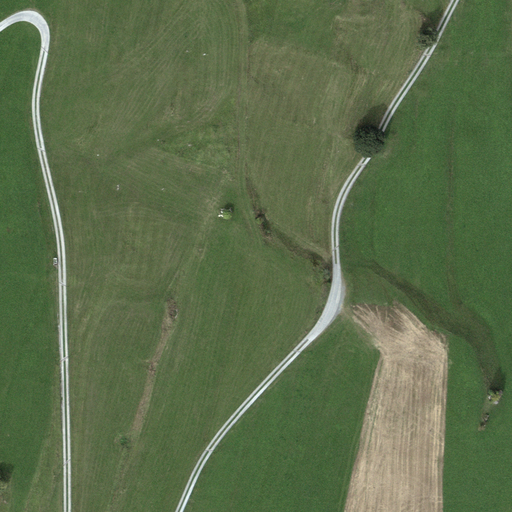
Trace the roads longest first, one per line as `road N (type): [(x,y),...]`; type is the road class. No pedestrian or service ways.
road 1 (unclassified): [(181,511),(240,414),(325,324),(335,301),(338,215),(459,0)]
road 2 (unclassified): [(0,29),(33,16),(47,26),(39,102),(62,235),(67,511)]
